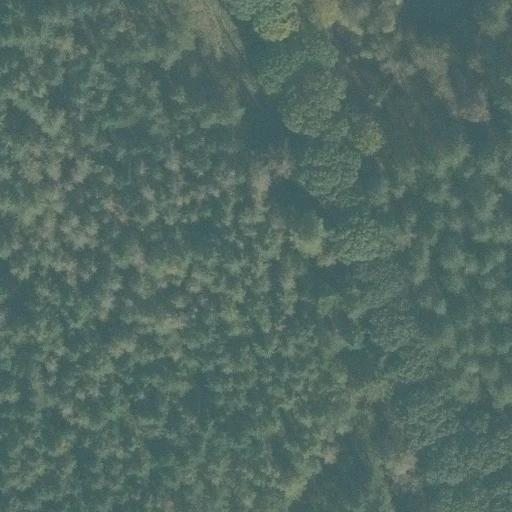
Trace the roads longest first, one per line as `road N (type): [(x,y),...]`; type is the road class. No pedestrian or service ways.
road 1 (track): [(256,0),(417,406)]
road 2 (track): [(252,511),(352,413),(417,406)]
